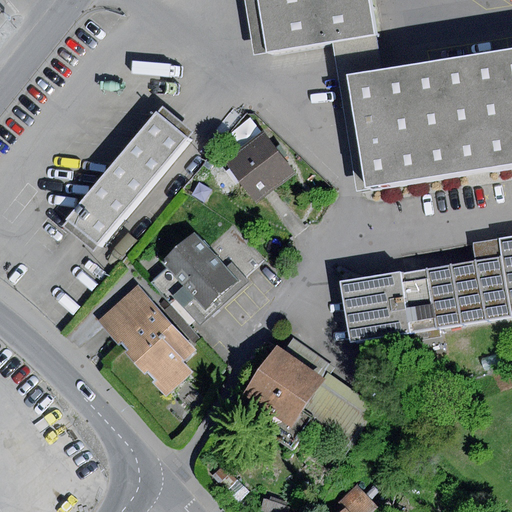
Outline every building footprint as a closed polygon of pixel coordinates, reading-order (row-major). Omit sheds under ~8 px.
[(267,53),(257,0),(244,0),(254,55),(267,53)] [(257,0),(267,53),(331,41),(377,33),(370,0),(257,0)] [(383,70),(377,33),(331,41),(356,191),(366,189),(347,76),(383,70)] [(511,51),(383,70),(347,76),(364,189),(366,189),(511,165),(511,51)] [(155,112),(65,219),(98,247),(188,140),(155,112)] [(267,134),(228,162),(256,201),(296,172),(267,134)] [(233,225),(210,246),(228,266),(233,262),(248,278),(267,261),(233,225)] [(196,230),(160,261),(166,269),(152,282),(169,302),(175,297),(199,326),(245,286),(228,266),(210,246),(196,230)] [(502,257),(511,319),(511,236),(499,239),(502,257)] [(502,257),(499,239),(473,243),(476,262),(502,257)] [(511,319),(502,257),(476,262),(401,273),(411,335),(511,319)] [(411,335),(401,273),(341,283),(351,345),(411,335)] [(137,285),(98,321),(166,395),(192,372),(182,362),(196,349),(137,285)] [(293,338),(283,352),(323,380),(328,373),(333,366),(293,338)] [(277,348),(243,396),(272,416),(263,429),(293,450),(314,420),(301,412),(323,380),(283,352),(277,348)] [(328,373),(323,380),(301,412),(314,420),(351,447),(378,408),(328,373)] [(224,466),(211,476),(226,493),(238,483),(224,466)] [(339,504),(345,511),(346,511),(373,511),(378,508),(357,486),(339,504)] [(263,499),(259,511),(261,511),(288,511),(290,508),(263,499)]
